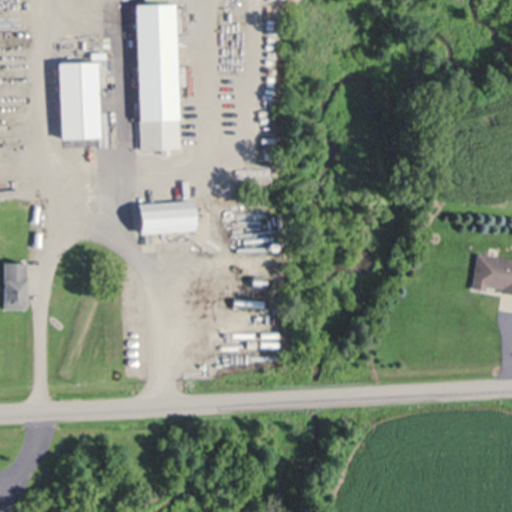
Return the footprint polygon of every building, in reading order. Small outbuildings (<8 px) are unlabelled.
[(133,149),(128,3),(171,1),(176,148),(133,149)] [(53,138),(52,61),(95,60),(96,137),(53,138)] [(194,234),(140,237),(139,205),(192,203),(194,234)] [(511,259),(511,295),(502,294),(503,290),(487,287),(486,292),(473,290),(479,254),(511,259)] [(26,261),(26,306),(5,306),(4,286),(0,286),(0,276),(5,276),(5,261),(26,261)]
